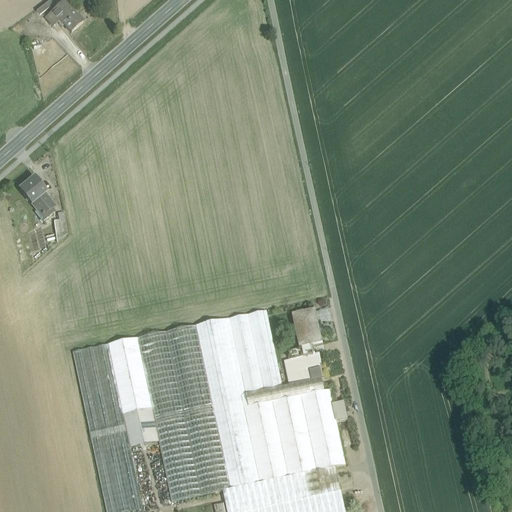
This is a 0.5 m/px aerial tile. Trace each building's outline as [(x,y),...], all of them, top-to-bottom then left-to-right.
[(50,1),(36,12),(39,16),(54,5),(50,1)] [(76,18),(63,3),(50,15),(58,24),(60,22),(71,34),(83,24),(77,17),(76,18)] [(50,15),(45,19),(53,28),(58,24),(50,15)] [(35,180),(21,191),(32,205),(41,197),(46,194),(35,180)] [(49,207),(39,214),(44,220),(56,211),(54,209),(57,207),(46,194),(41,197),(49,207)] [(41,197),(32,205),(39,214),(49,207),(41,197)] [(55,233),(55,236),(47,242),(49,249),(67,234),(63,213),(58,214),(59,220),(57,221),(59,233),(55,233)] [(267,312),(230,320),(247,396),(283,389),(267,312)] [(316,312),(296,316),(304,349),(313,347),(323,345),(316,312)] [(230,320),(196,327),(231,491),(260,485),(244,410),(249,409),(247,396),(230,320)] [(196,327),(137,340),(152,410),(159,443),(172,503),(201,498),(223,493),(231,491),(196,327)] [(137,340),(109,346),(124,416),(152,410),(137,340)] [(109,346),(73,354),(106,511),(133,511),(143,510),(131,450),(124,416),(109,346)] [(304,349),(289,352),(291,362),(295,361),(295,360),(315,356),(313,347),(304,349)] [(315,356),(295,360),(295,361),(301,385),(322,381),(325,380),(320,355),(315,356)] [(291,362),(285,363),(290,387),(301,385),(295,361),(291,362)] [(283,389),(247,396),(249,409),(325,392),(322,381),(301,385),(290,387),(283,389)] [(249,409),(244,410),(260,485),(336,468),(346,466),(337,423),(333,406),(330,391),(325,392),(249,409)] [(344,403),(333,406),(337,423),(348,421),(344,403)] [(152,410),(124,416),(131,450),(159,443),(152,410)] [(231,491),(223,493),(227,511),(345,511),(336,468),(260,485),(231,491)]
